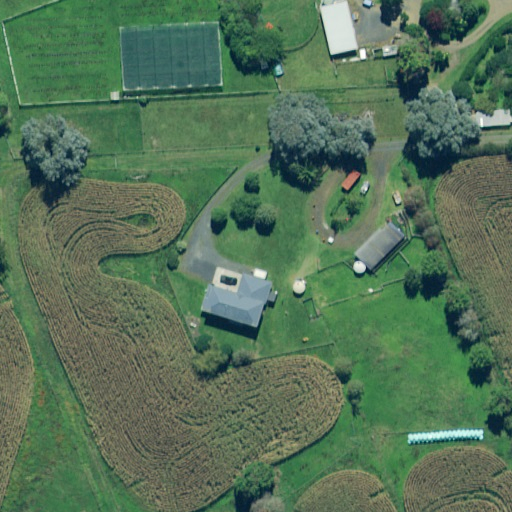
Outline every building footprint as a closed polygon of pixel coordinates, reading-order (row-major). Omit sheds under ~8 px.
[(350,1),(322,8),(333,53),(360,47),(350,1)] [(404,45),(383,46),(383,58),(405,57),(404,45)] [(511,109),(476,111),(477,127),(511,125),(511,109)] [(365,179),(354,171),(344,185),(355,193),(365,179)] [(366,266),(372,271),(404,237),(386,220),(354,255),(362,262),(361,261),(360,261),(359,261),(358,262),(357,262),(356,263),(355,264),(354,265),(354,266),(353,267),(353,268),(353,269),(354,270),(354,271),(355,272),(356,273),(357,274),(358,274),(359,275),(360,275),(361,275),(362,274),(363,274),(364,273),(365,272),(366,271),(366,270),(367,269),(367,268),(367,267),(366,266)] [(234,257),(231,267),(245,271),(248,262),(234,257)] [(273,284),(243,275),(238,294),(211,285),(204,311),(259,328),(273,284)] [(292,288),(292,290),(293,292),(294,293),(295,294),(296,295),(298,296),(299,297),(301,297),(303,297),(304,297),(306,296),(307,295),(309,294),(310,293),(310,291),(311,290),(311,288),(311,286),(311,285),(310,283),(309,282),(308,280),(307,279),(305,278),(304,278),(302,278),(301,278),(299,278),(297,279),(296,280),(295,281),(294,282),(293,283),(292,285),(292,287),(292,288)]
